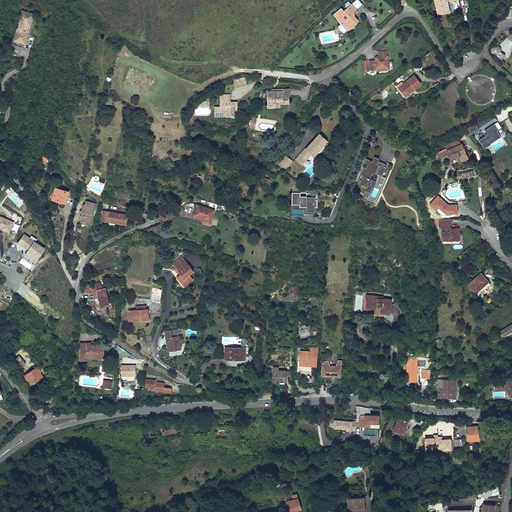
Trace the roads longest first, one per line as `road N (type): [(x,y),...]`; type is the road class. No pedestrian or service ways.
road 1 (residential): [(219,77),(241,70),(326,74),(407,12),(420,18),(452,67),(480,51)]
road 2 (residential): [(217,405),(204,387),(161,371),(78,307),(83,260),(158,220)]
road 3 (tertiary): [(511,415),(360,399),(217,405)]
